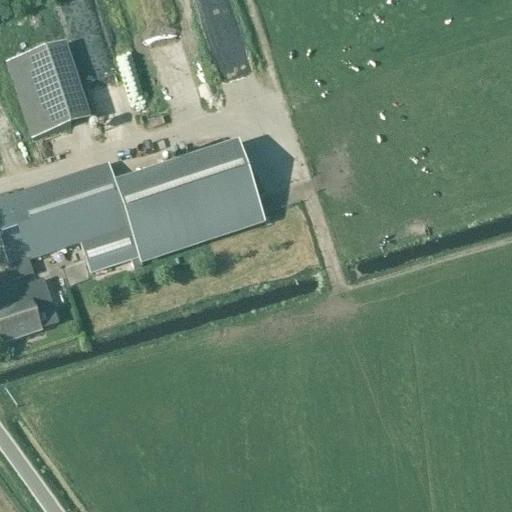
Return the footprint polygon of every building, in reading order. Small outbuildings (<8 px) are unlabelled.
[(73,0),(56,6),(77,63),(101,54),(81,0),(73,0)] [(142,26),(162,95),(189,87),(169,18),(142,26)] [(64,48),(6,67),(32,144),(89,125),(64,48)] [(113,187),(108,170),(107,168),(0,203),(0,247),(12,284),(32,278),(27,264),(80,247),(90,278),(138,261),(140,269),(265,228),(238,146),(113,187)] [(19,308),(0,314),(0,341),(2,347),(40,335),(34,317),(52,311),(43,283),(15,293),(19,308)]
